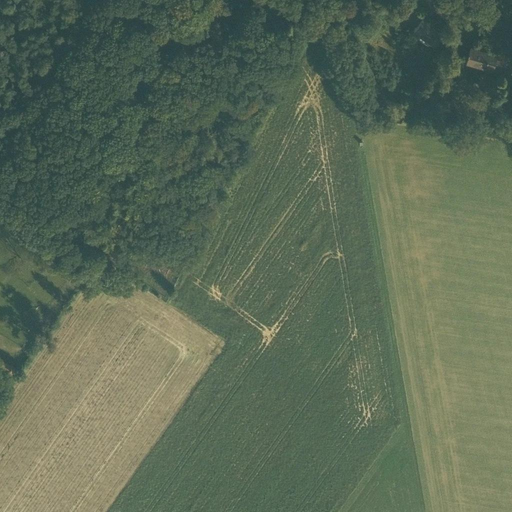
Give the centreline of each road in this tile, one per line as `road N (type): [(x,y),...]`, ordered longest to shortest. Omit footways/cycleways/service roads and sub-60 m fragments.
road 1 (track): [(307,18),(343,44),(422,511)]
road 2 (track): [(307,18),(163,304)]
